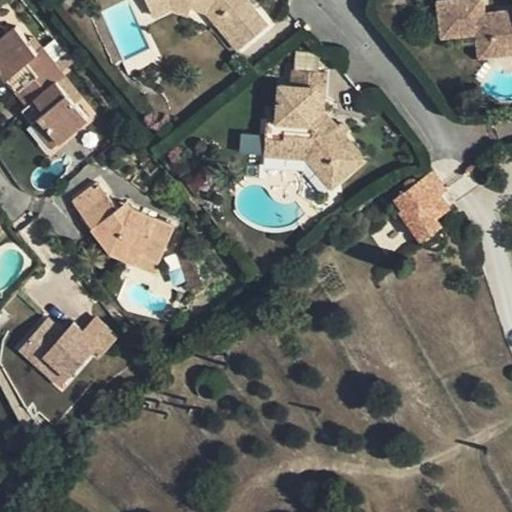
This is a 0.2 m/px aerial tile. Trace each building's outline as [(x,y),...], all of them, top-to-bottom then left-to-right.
[(143,0),(150,14),(167,5),(164,0),(143,0)] [(247,0),(164,0),(167,5),(185,12),(188,5),(206,12),(225,35),(236,26),(246,39),(266,23),(247,0)] [(435,0),(439,28),(454,27),(451,0),(435,0)] [(511,2),(484,6),(483,0),(451,0),(454,27),(472,25),(474,33),(511,30),(511,2)] [(23,109),(33,122),(40,116),(61,141),(89,118),(59,81),(66,75),(43,48),(38,52),(17,26),(7,33),(0,25),(0,69),(28,104),(23,109)] [(236,47),(246,39),(236,26),(225,35),(236,47)] [(511,30),(474,33),(476,47),(511,43),(511,30)] [(288,63),(288,79),(288,88),(274,87),(274,106),(261,106),(260,133),(278,133),(277,139),(313,142),(338,173),(362,152),(343,129),(344,126),(345,121),(343,119),(340,117),(336,117),(333,118),(328,122),(320,112),(322,65),(288,63)] [(274,79),(274,87),(288,88),(288,79),(274,79)] [(327,110),(320,112),(328,122),(333,118),(327,110)] [(54,147),(61,141),(40,116),(33,122),(54,147)] [(332,178),(338,173),(313,142),(277,139),(278,133),(260,133),(260,146),(304,147),(332,178)] [(442,176),(433,164),(420,173),(424,178),(429,184),(432,182),(442,176)] [(448,184),(442,176),(432,182),(439,191),(448,184)] [(429,184),(424,178),(412,179),(407,182),(406,189),(395,197),(404,208),(400,211),(420,239),(441,224),(437,217),(450,208),(439,191),(432,182),(429,184)] [(121,213),(116,206),(98,182),(72,201),(93,228),(97,225),(113,244),(112,252),(135,261),(138,252),(158,261),(173,227),(130,208),(121,213)] [(125,200),(116,206),(121,213),(130,208),(125,200)] [(110,252),(112,252),(113,244),(97,225),(93,228),(110,252)] [(330,247),(311,259),(327,286),(347,273),(330,247)] [(155,270),(158,261),(138,252),(135,261),(155,270)] [(62,336),(43,320),(21,345),(40,362),(47,353),(71,374),(93,349),(101,356),(117,338),(95,317),(83,329),(73,321),(62,336)]
